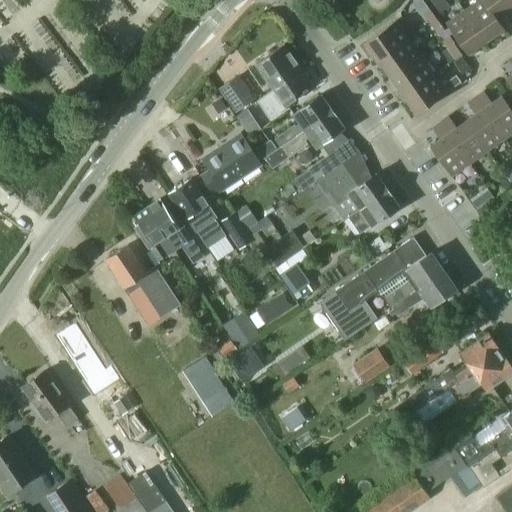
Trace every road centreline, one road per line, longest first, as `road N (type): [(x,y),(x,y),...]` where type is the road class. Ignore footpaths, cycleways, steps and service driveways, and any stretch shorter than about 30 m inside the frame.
road 1 (tertiary): [(0,308),(122,135),(233,0)]
road 2 (residential): [(511,324),(388,147)]
road 3 (residential): [(388,147),(287,0)]
road 4 (residential): [(388,147),(482,80),(481,62),(511,42)]
